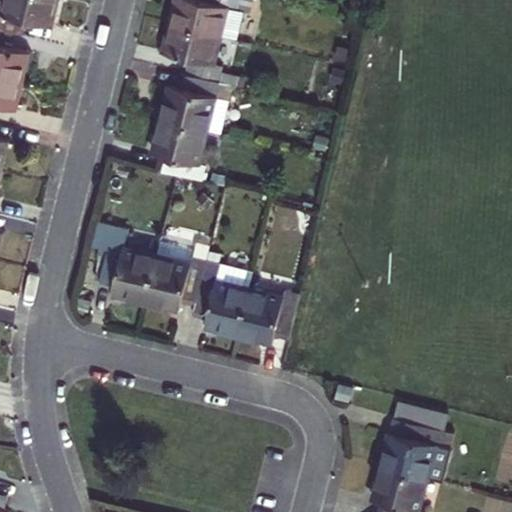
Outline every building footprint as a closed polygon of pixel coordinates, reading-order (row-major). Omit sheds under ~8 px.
[(73,29),(80,1),(78,0),(25,0),(22,15),(0,9),(0,24),(28,32),(44,36),(47,22),(73,29)] [(265,16),(268,3),(256,0),(219,0),(218,5),(201,0),(189,0),(183,28),(235,40),(243,11),(265,16)] [(26,46),(28,32),(0,24),(0,70),(44,81),(51,53),(26,46)] [(229,69),(235,40),(183,28),(176,55),(204,62),(200,76),(234,85),(238,70),(229,69)] [(37,111),(44,81),(0,70),(0,117),(7,119),(11,104),(37,111)] [(238,86),(234,85),(200,76),(193,74),(189,89),(182,87),(173,121),(218,132),(231,136),(239,102),(234,101),(238,86)] [(3,133),(7,119),(0,117),(0,162),(22,168),(29,139),(3,133)] [(209,166),(218,132),(173,121),(164,154),(172,156),(168,169),(214,181),(217,167),(209,166)] [(0,192),(15,197),(22,168),(0,162),(0,192)] [(0,212),(1,208),(0,207),(0,253),(17,258),(24,230),(0,223),(0,212)] [(123,228),(111,224),(106,245),(118,247),(123,228)] [(138,241),(123,237),(111,280),(126,284),(124,293),(156,301),(168,257),(135,248),(138,241)] [(9,287),(17,258),(0,253),(0,285),(1,285),(9,287)] [(202,266),(168,257),(156,301),(190,310),(192,302),(205,306),(216,260),(204,257),(202,266)] [(263,271),(216,260),(205,306),(202,315),(217,319),(214,327),(246,334),(258,289),(263,271)] [(292,299),(258,289),(246,334),(279,343),(281,336),(295,340),(306,296),(294,292),(292,299)] [(453,436),(410,425),(406,440),(400,438),(391,470),(436,482),(444,449),(450,451),(453,436)] [(427,511),(436,482),(391,470),(383,503),(389,505),(387,511),(427,511)] [(19,492),(0,487),(0,504),(15,508),(19,492)]
